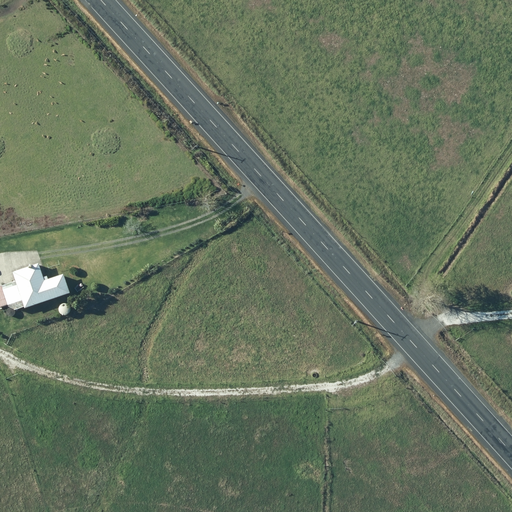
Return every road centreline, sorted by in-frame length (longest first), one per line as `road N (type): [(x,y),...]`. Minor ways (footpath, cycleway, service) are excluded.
road 1 (primary): [(405,328),(102,0)]
road 2 (primary): [(511,449),(405,328)]
